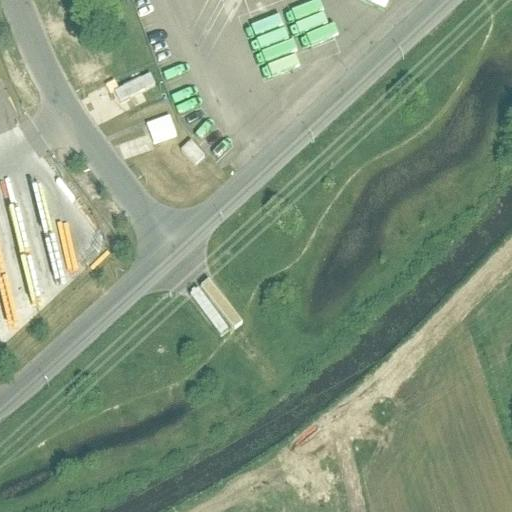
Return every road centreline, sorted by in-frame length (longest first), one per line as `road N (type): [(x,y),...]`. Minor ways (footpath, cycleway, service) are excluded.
road 1 (unclassified): [(173,256),(448,0)]
road 2 (unclassified): [(173,256),(71,119),(16,0)]
road 3 (unclassified): [(0,409),(173,256)]
road 4 (unknown): [(168,0),(277,158)]
